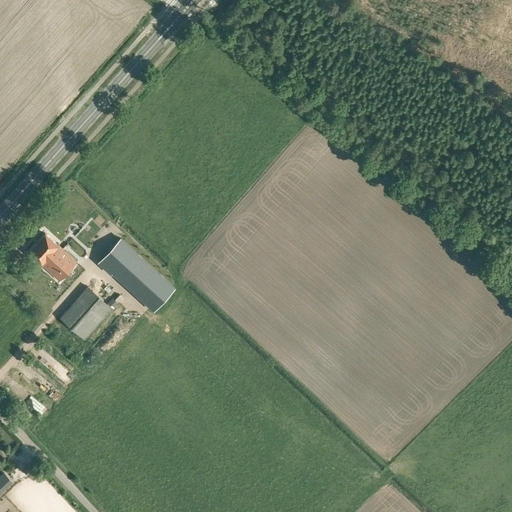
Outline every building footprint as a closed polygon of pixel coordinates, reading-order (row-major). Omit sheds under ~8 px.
[(59,279),(76,261),(45,233),(28,251),(59,279)] [(145,303),(153,310),(174,287),(168,281),(120,238),(106,253),(107,254),(100,262),(145,303)] [(48,303),(59,291),(37,272),(26,284),(48,303)] [(112,308),(87,285),(60,316),(85,338),(112,308)] [(53,398),(59,392),(48,380),(41,386),(53,398)] [(62,394),(56,400),(60,403),(65,398),(62,394)] [(26,474),(32,468),(28,465),(23,471),(26,474)] [(0,476),(0,490),(0,489),(0,486),(9,478),(4,473),(0,476)]
